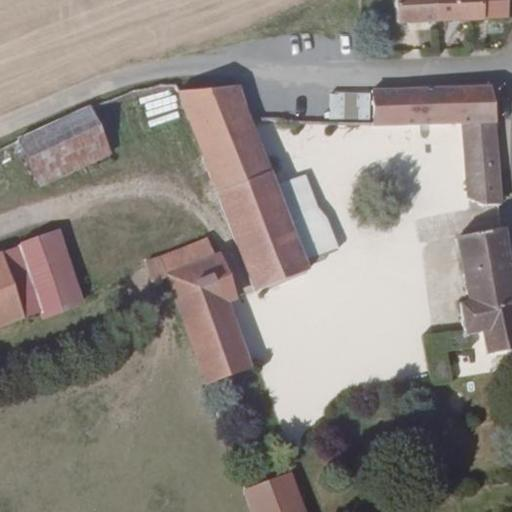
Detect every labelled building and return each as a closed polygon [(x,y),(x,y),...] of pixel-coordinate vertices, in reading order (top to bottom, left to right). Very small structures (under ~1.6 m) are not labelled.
[(394,0),(395,22),(481,19),(480,0),(394,0)] [(454,89),(454,127),(461,127),(463,151),(494,146),(490,93),(494,93),(494,87),(454,89)] [(454,89),(369,89),(369,128),(454,127),(454,89)] [(235,92),(177,93),(253,291),(306,272),(303,263),(335,252),(323,219),(312,208),(296,214),(283,183),(271,187),(235,92)] [(365,119),(365,94),(326,93),(325,118),(365,119)] [(89,109),(18,141),(36,181),(107,147),(89,109)] [(494,146),(463,151),(468,201),(479,206),(501,205),(494,146)] [(296,214),(312,208),(300,177),(283,183),(296,214)] [(484,353),(511,349),(511,272),(503,228),(456,238),(468,302),(459,304),(464,334),(460,334),(461,342),(468,342),(469,337),(481,335),(484,353)] [(55,233),(0,253),(0,324),(40,310),(42,317),(80,302),(55,233)] [(166,277),(177,308),(250,511),(301,511),(245,357),(224,301),(232,297),(215,253),(210,255),(204,239),(142,261),(150,283),(166,277)]
